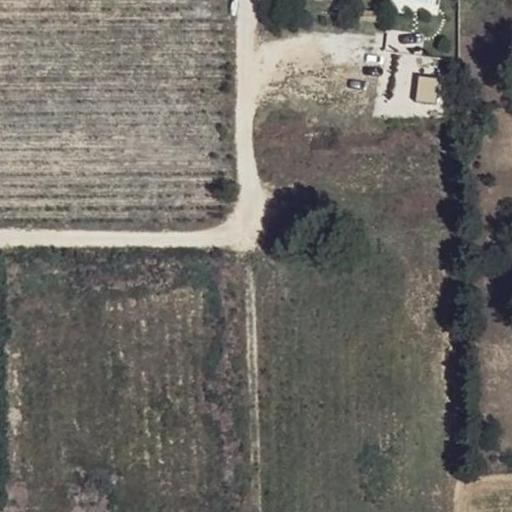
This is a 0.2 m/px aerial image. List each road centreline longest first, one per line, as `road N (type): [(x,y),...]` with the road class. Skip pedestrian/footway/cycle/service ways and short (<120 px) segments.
road 1 (track): [(248,0),(256,240),(0,243)]
road 2 (track): [(256,240),(262,511)]
